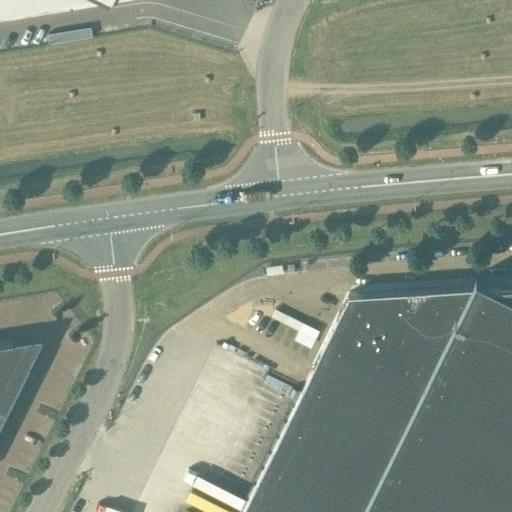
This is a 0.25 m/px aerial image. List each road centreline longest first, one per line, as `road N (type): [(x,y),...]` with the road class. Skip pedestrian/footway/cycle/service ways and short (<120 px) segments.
road 1 (unclassified): [(44,511),(108,379),(117,332),(109,217)]
road 2 (secondary): [(279,196),(511,174)]
road 3 (unclassified): [(294,0),(272,78),(279,196)]
road 4 (secondary): [(109,217),(279,196)]
